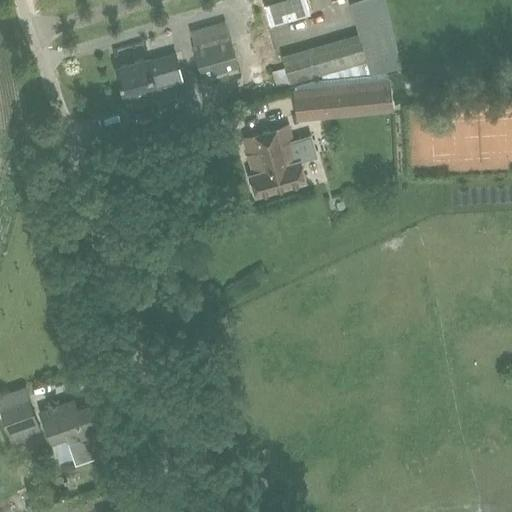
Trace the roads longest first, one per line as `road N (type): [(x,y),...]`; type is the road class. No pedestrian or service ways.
road 1 (residential): [(202,511),(23,0)]
road 2 (unknown): [(37,38),(174,0)]
